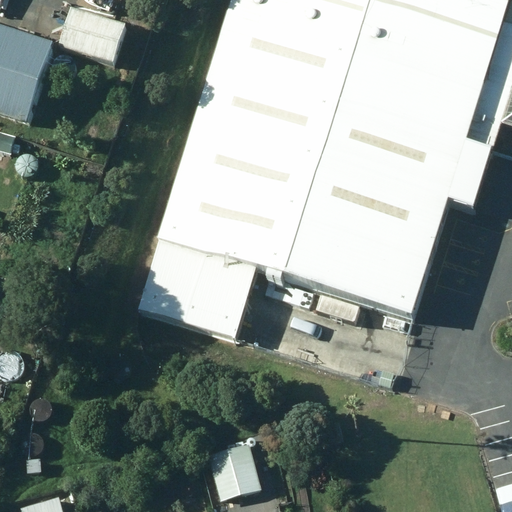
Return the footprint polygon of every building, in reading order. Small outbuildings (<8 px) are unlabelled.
[(511,0),(229,0),(139,307),(233,335),(254,265),(414,316),(469,144),(493,151),(501,121),(511,124),(511,0)] [(124,22),(69,5),(57,42),(112,60),(124,22)] [(0,112),(24,120),(49,37),(0,21),(0,112)] [(0,182),(0,205),(9,209),(16,188),(0,182)] [(308,290),(269,277),(264,293),(302,306),(308,290)] [(286,336),(248,325),(243,342),(282,353),(286,336)] [(304,341),(298,358),(337,371),(343,355),(304,341)] [(111,374),(114,377),(117,379),(121,379),(125,379),(128,377),(131,374),(132,370),(133,366),(131,362),(129,359),(126,357),(122,356),(118,356),(115,357),(112,360),(110,363),(109,367),(109,371),(111,374)] [(397,372),(359,359),(353,376),(392,388),(397,372)] [(32,419),(35,421),(39,423),(43,424),(46,423),(50,421),(52,418),(54,414),(54,410),(53,407),(50,404),(47,401),(44,400),(40,400),(36,402),(33,404),(31,407),(30,411),(31,415),(32,419)] [(511,469),(511,419),(481,427),(492,474),(511,469)] [(23,453),(26,455),(30,457),(34,458),(37,457),(41,455),(43,452),(45,448),(45,445),(44,441),(41,438),(38,435),(35,434),(31,435),(27,436),(24,438),(22,442),(21,445),(22,449),(23,453)] [(220,500),(261,488),(248,441),(207,453),(220,500)] [(26,475),(41,475),(41,461),(26,461),(26,475)] [(63,511),(58,494),(19,505),(21,511),(18,511),(63,511)]
